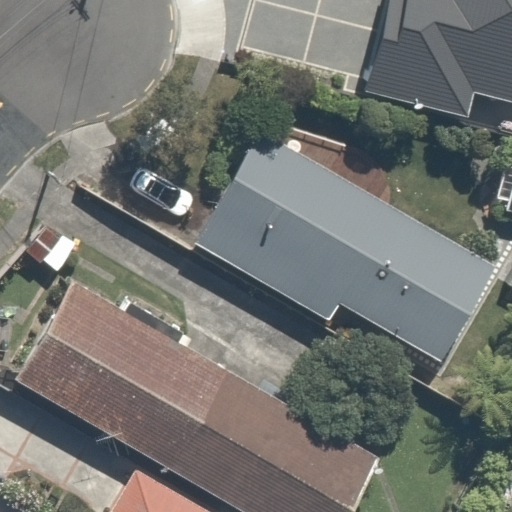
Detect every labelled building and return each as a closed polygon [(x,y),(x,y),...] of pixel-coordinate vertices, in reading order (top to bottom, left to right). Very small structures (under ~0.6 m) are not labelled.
[(511,0),(424,0),(414,21),(511,72),(511,0)] [(246,119),(180,238),(317,315),(328,294),(414,342),(469,243),(246,119)] [(511,129),(504,127),(481,196),(511,206),(511,129)] [(49,264),(0,346),(0,364),(130,442),(249,511),(324,511),(361,449),(49,264)] [(249,511),(130,442),(88,511),(249,511)]
